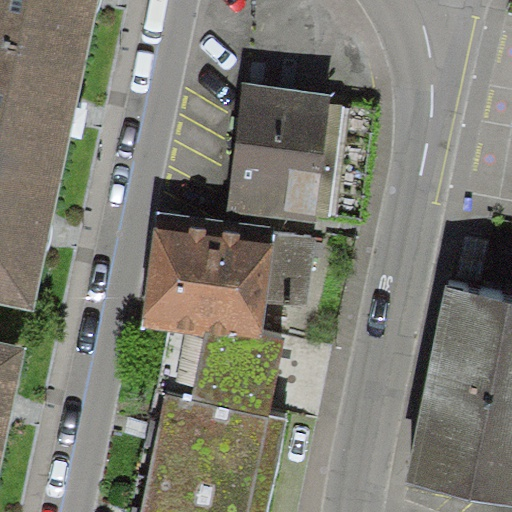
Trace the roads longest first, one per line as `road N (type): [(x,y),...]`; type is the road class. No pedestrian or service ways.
road 1 (residential): [(353,509),(415,239),(437,92),(412,0)]
road 2 (residential): [(70,511),(168,0)]
